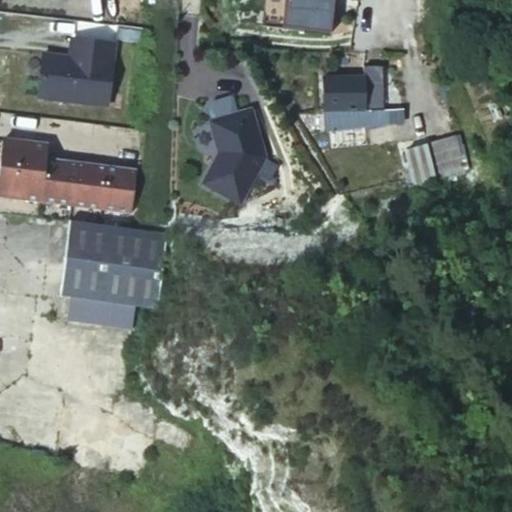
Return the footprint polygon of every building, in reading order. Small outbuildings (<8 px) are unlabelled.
[(304,0),(290,0),(287,22),(301,24),(304,0)] [(304,0),(301,24),(349,31),(353,0),(304,0)] [(73,14),(70,33),(77,34),(80,15),(73,14)] [(70,33),(43,29),(37,72),(106,82),(114,20),(80,15),(77,34),(70,33)] [(410,65),(409,76),(369,74),(369,109),(371,109),(372,126),(444,122),(443,110),(425,110),(425,66),(410,65)] [(273,102),(232,113),(240,144),(242,145),(235,157),(232,155),(221,174),(258,195),(285,150),(273,102)] [(47,119),(0,113),(0,170),(131,184),(136,146),(45,134),(47,119)] [(454,134),(400,151),(412,188),(466,171),(454,134)] [(511,149),(502,153),(511,178),(511,149)] [(181,284),(187,212),(82,203),(75,277),(85,279),(82,301),(149,307),(151,285),(174,287),(174,283),(181,284)]
